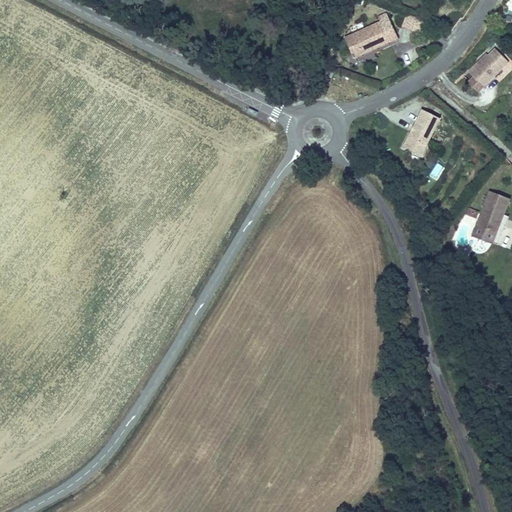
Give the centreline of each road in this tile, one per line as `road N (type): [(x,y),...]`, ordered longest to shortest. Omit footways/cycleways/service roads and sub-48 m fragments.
road 1 (unclassified): [(22,511),(103,456),(301,147)]
road 2 (unclassified): [(483,511),(397,233),(334,147)]
road 3 (unclassified): [(298,121),(61,0)]
road 4 (residential): [(335,119),(424,76),(464,38),(487,0)]
